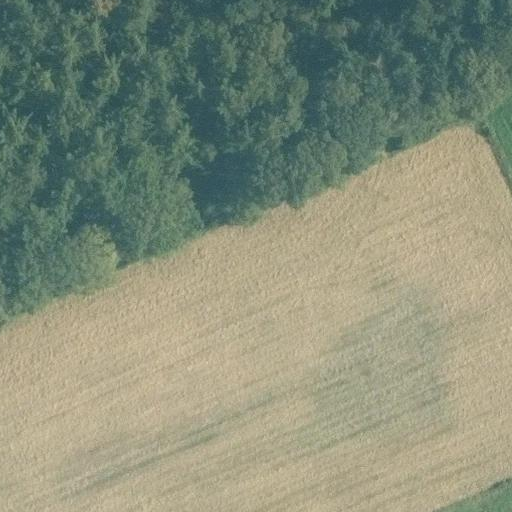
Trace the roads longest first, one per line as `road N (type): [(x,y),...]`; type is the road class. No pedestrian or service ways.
road 1 (unknown): [(0,208),(128,0)]
road 2 (track): [(511,60),(330,139)]
road 3 (unknown): [(194,0),(245,30),(290,22),(310,0)]
